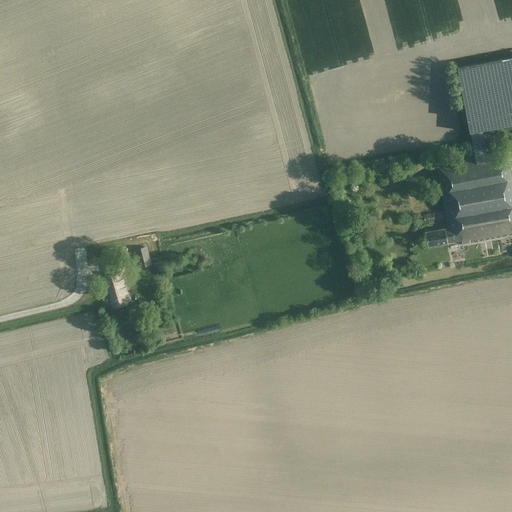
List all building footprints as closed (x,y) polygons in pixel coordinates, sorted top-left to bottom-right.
[(501,60),(457,68),(467,119),(479,116),(511,110),(501,60)] [(511,181),(506,150),(486,154),(479,116),(467,119),(474,156),(437,162),(447,227),(425,231),(424,231),(427,247),(447,244),(447,242),(461,240),(462,244),(511,234),(511,181)] [(423,214),(424,222),(434,221),(433,212),(423,214)] [(134,249),(138,268),(151,264),(146,246),(134,249)] [(126,294),(120,272),(103,277),(113,308),(126,304),(123,294),(126,294)]
